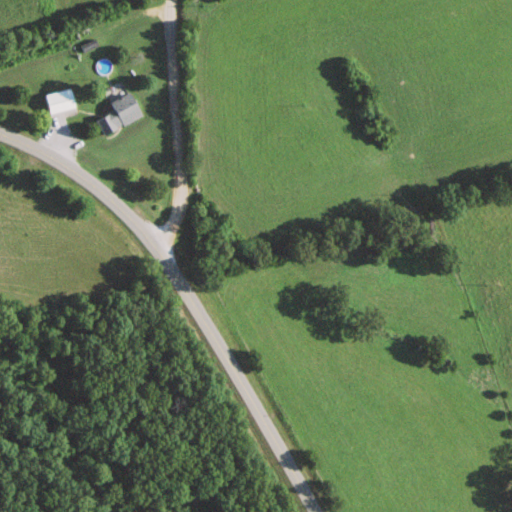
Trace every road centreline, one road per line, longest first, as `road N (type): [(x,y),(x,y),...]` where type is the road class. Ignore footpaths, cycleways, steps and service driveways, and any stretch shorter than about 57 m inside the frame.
road 1 (residential): [(311,511),(193,307),(134,225),(83,177),(0,134)]
road 2 (residential): [(150,248),(165,235),(176,184),(174,0)]
